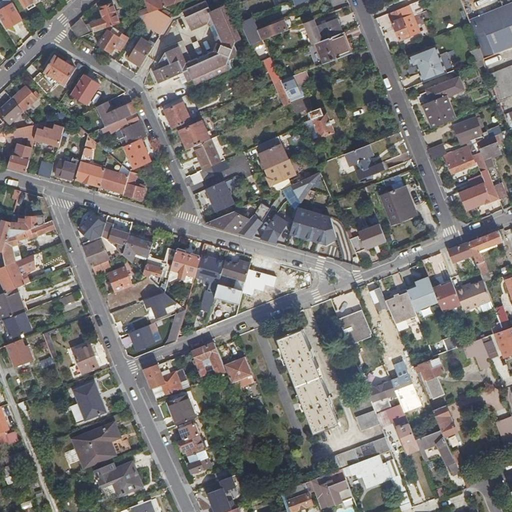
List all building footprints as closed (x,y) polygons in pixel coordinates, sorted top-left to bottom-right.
[(0,19),(6,29),(22,20),(10,0),(5,0),(0,3),(0,19)] [(19,0),(25,9),(27,8),(29,11),(36,6),(36,5),(34,3),(36,2),(35,0),(19,0)] [(181,1),(184,0),(183,0),(145,0),(144,1),(149,13),(157,10),(181,1)] [(460,0),(470,23),(480,48),(484,59),(511,47),(511,2),(503,6),(500,0),(499,0),(498,1),(497,0),(460,0)] [(181,68),(172,48),(164,52),(157,63),(159,68),(152,71),(157,83),(183,72),(187,81),(192,79),(194,85),(229,69),(227,64),(228,60),(230,60),(233,59),(237,50),(235,47),(234,46),(235,43),(241,40),(225,5),(210,11),(205,1),(182,12),(181,13),(182,17),(184,17),(189,29),(209,20),(219,43),(216,53),(181,68)] [(84,27),(80,18),(71,28),(78,39),(110,28),(119,24),(112,5),(100,9),(103,21),(84,27)] [(403,7),(388,13),(399,40),(420,32),(413,15),(408,17),(403,7)] [(170,19),(157,10),(149,13),(144,15),(140,22),(160,35),(170,19)] [(269,15),(273,25),(283,21),(279,11),(269,15)] [(257,32),(251,18),(240,23),(258,63),(264,61),(270,58),(262,40),(287,31),(283,21),(273,25),(257,32)] [(312,45),(342,33),(336,19),(317,27),(314,20),(304,24),(312,45)] [(177,46),(172,48),(181,68),(216,53),(219,43),(209,20),(189,29),(190,31),(207,23),(217,44),(214,50),(185,63),(177,46)] [(113,50),(119,54),(127,42),(119,37),(121,33),(113,28),(111,29),(110,28),(108,31),(107,30),(98,45),(111,53),(113,50)] [(316,68),(350,54),(342,33),(312,45),(308,47),(316,68)] [(133,62),(140,66),(152,47),(140,39),(130,55),(135,59),(133,62)] [(415,66),(421,83),(444,74),(434,46),(406,57),(410,68),(415,66)] [(484,59),(480,48),(470,51),(475,62),(482,60),(484,59)] [(39,74),(33,80),(52,100),(57,94),(52,89),(56,85),(55,83),(57,80),(65,85),(75,69),(55,56),(42,76),(39,74)] [(275,84),(281,81),(272,61),(270,58),(264,61),(275,84)] [(482,60),(475,62),(469,64),(471,70),(484,64),(482,60)] [(511,66),(488,75),(498,101),(511,95),(511,66)] [(290,102),(302,97),(297,85),(309,80),(305,72),(281,81),(290,102)] [(72,96),(86,105),(99,84),(85,75),(72,96)] [(421,95),(432,123),(453,115),(446,96),(462,89),(459,80),(421,95)] [(291,104),(290,102),(281,81),(275,84),(274,84),(284,107),(291,104)] [(219,89),(216,82),(208,86),(211,93),(219,89)] [(26,86),(11,100),(23,112),(37,99),(26,86)] [(211,93),(208,86),(187,95),(190,102),(211,93)] [(311,108),(306,96),(302,97),(290,102),(291,104),(296,114),(311,108)] [(23,112),(11,100),(0,109),(0,113),(9,124),(23,112)] [(114,111),(109,101),(96,108),(106,128),(135,114),(131,104),(114,111)] [(172,129),(191,121),(183,103),(164,111),(172,129)] [(321,109),(309,113),(320,139),(335,133),(327,113),(323,115),(321,109)] [(138,120),(135,114),(106,128),(101,130),(103,134),(108,131),(111,134),(116,130),(122,128),(138,120)] [(140,140),(146,137),(138,120),(122,128),(124,130),(122,131),(125,137),(120,139),(123,147),(124,147),(140,140)] [(473,138),(480,135),(474,121),(456,129),(461,143),(473,138)] [(193,147),(210,140),(202,122),(179,132),(187,150),(193,147)] [(39,124),(34,140),(59,147),(65,128),(55,125),(53,131),(45,128),(47,123),(39,124)] [(12,156),(9,167),(26,172),(34,140),(39,124),(35,125),(14,130),(15,135),(30,132),(26,147),(17,145),(14,156),(12,156)] [(65,128),(59,147),(57,154),(64,156),(71,129),(64,127),(65,128)] [(85,133),(79,128),(75,132),(82,137),(85,133)] [(497,135),(500,134),(498,128),(480,135),(483,141),(494,136),(497,135)] [(511,129),(509,130),(500,134),(497,135),(499,140),(503,142),(509,140),(508,137),(511,134),(511,129)] [(125,137),(122,131),(117,134),(120,139),(125,137)] [(483,141),(480,135),(473,138),(475,144),(476,143),(483,141)] [(88,136),(85,148),(91,149),(94,150),(99,145),(98,144),(88,136)] [(501,153),(494,136),(483,141),(476,143),(479,149),(481,153),(487,170),(494,167),(490,157),(501,153)] [(266,170),(288,160),(278,137),(255,147),(266,170)] [(134,169),(151,163),(140,140),(124,147),(134,169)] [(220,163),(210,140),(193,147),(200,162),(193,165),(196,174),(199,172),(220,163)] [(99,145),(109,154),(113,152),(107,146),(105,147),(100,142),(98,144),(99,145)] [(475,144),(468,146),(470,152),(479,149),(476,143),(475,144)] [(374,155),(370,144),(344,155),(349,167),(355,165),(357,164),(359,169),(357,170),(355,171),(359,180),(366,177),(367,180),(373,177),(373,175),(385,170),(382,162),(374,166),(370,167),(367,159),(370,157),(374,155)] [(429,151),(432,161),(433,161),(444,156),(447,155),(443,145),(429,151)] [(468,146),(447,155),(444,156),(447,161),(446,162),(447,166),(448,166),(452,173),(475,165),(470,152),(468,146)] [(85,148),(76,179),(100,187),(105,170),(88,165),(91,153),(91,149),(85,148)] [(481,172),(487,170),(481,153),(475,156),(481,172)] [(71,164),(59,160),(56,176),(72,180),(77,160),(73,158),(71,164)] [(275,194),(281,191),(286,188),(283,182),(296,176),(289,160),(288,160),(266,170),(269,177),(268,178),(267,178),(271,187),(272,187),(275,194)] [(229,169),(225,161),(221,163),(225,171),(229,169)] [(42,162),(38,175),(50,179),(54,165),(42,162)] [(221,163),(220,163),(199,172),(203,181),(225,171),(221,163)] [(122,165),(118,174),(128,176),(129,171),(122,165)] [(105,170),(100,187),(124,193),(126,184),(128,176),(118,174),(105,170)] [(471,188),(459,193),(466,210),(467,211),(499,198),(487,170),(481,172),(480,172),(481,175),(484,183),(471,188)] [(134,186),(136,177),(129,171),(128,176),(126,184),(134,186)] [(190,176),(194,185),(203,181),(199,172),(196,174),(190,176)] [(291,186),(301,202),(320,173),(291,186)] [(468,180),(471,188),(484,183),(481,175),(468,180)] [(394,183),(392,177),(384,180),(386,186),(394,183)] [(224,182),(206,190),(216,212),(234,205),(224,182)] [(501,183),(494,186),(501,200),(507,197),(501,183)] [(124,193),(124,195),(142,200),(145,190),(134,186),(126,184),(124,193)] [(283,194),(295,214),(296,208),(298,205),(301,202),(291,186),(286,188),(281,191),(283,194)] [(382,196),(392,224),(416,214),(405,187),(382,196)] [(260,204),(283,194),(281,191),(275,194),(259,201),(260,204)] [(206,223),(250,236),(261,222),(269,209),(263,205),(257,214),(255,212),(252,216),(249,220),(235,212),(206,223)] [(329,216),(296,208),(295,214),(289,236),(327,246),(338,239),(329,216)] [(241,209),(235,212),(249,220),(252,216),(241,209)] [(12,216),(10,222),(6,237),(20,232),(22,231),(44,224),(44,217),(43,217),(43,215),(37,215),(37,217),(26,217),(26,219),(20,219),(20,216),(12,216)] [(89,242),(103,237),(106,224),(101,222),(94,215),(87,224),(85,223),(80,230),(87,236),(89,242)] [(260,239),(275,243),(277,238),(282,228),(283,228),(286,223),(275,216),(263,229),(260,239)] [(0,222),(0,250),(2,251),(6,237),(10,222),(1,220),(0,222)] [(55,228),(52,221),(44,224),(22,231),(25,240),(55,228)] [(103,237),(123,255),(128,236),(112,232),(114,226),(106,224),(103,237)] [(366,249),(386,241),(379,224),(371,228),(370,225),(360,229),(361,232),(359,232),(366,249)] [(503,242),(499,231),(468,242),(473,256),(480,272),(481,275),(488,272),(479,251),(503,242)] [(20,232),(6,237),(2,251),(4,260),(6,265),(16,261),(12,245),(18,243),(17,240),(22,237),(20,232)] [(128,236),(123,255),(130,261),(133,253),(148,258),(148,257),(152,243),(128,235),(128,236)] [(92,268),(108,261),(110,261),(102,241),(84,248),(92,268)] [(352,243),(356,253),(361,251),(358,241),(352,243)] [(473,256),(468,242),(449,250),(454,263),(473,256)] [(12,245),(16,261),(23,258),(18,243),(12,245)] [(186,275),(195,277),(201,255),(199,254),(193,252),(191,253),(191,255),(186,253),(187,252),(186,250),(179,248),(176,249),(176,251),(172,265),(170,270),(180,273),(179,276),(180,278),(182,279),(185,278),(186,275)] [(164,263),(172,265),(176,251),(168,249),(164,263)] [(6,265),(16,288),(30,283),(26,273),(26,269),(35,268),(34,254),(23,258),(16,261),(6,265)] [(201,255),(195,277),(219,283),(221,275),(224,262),(201,255)] [(143,274),(150,280),(151,275),(164,278),(166,272),(163,271),(163,269),(153,266),(155,259),(148,257),(148,258),(143,274)] [(0,276),(7,292),(16,288),(6,265),(4,260),(0,261),(0,276)] [(92,268),(95,274),(106,269),(107,270),(111,268),(108,261),(92,268)] [(247,277),(250,264),(242,261),(240,266),(237,265),(225,261),(224,262),(221,275),(237,280),(235,289),(243,292),(247,277)] [(288,276),(250,264),(247,277),(285,288),(288,276)] [(108,274),(115,292),(132,285),(125,267),(108,274)] [(442,288),(452,283),(451,279),(437,285),(438,287),(441,286),(442,288)] [(157,287),(164,293),(166,285),(167,282),(159,280),(157,287)] [(464,311),(491,301),(484,284),(483,281),(465,288),(464,286),(455,290),(461,305),(464,311)] [(415,311),(438,302),(433,289),(430,282),(407,291),(415,311)] [(438,302),(442,312),(451,309),(461,305),(455,290),(452,283),(442,288),(441,286),(438,287),(433,289),(438,302)] [(215,298),(240,305),(243,292),(235,289),(218,285),(216,293),(215,298)] [(7,292),(0,294),(0,312),(3,320),(4,320),(25,311),(21,301),(16,288),(7,292)] [(378,314),(388,309),(385,301),(379,288),(370,292),(378,314)] [(388,309),(395,324),(416,315),(415,311),(407,291),(406,289),(397,293),(398,296),(385,301),(388,309)] [(201,310),(211,312),(215,298),(216,293),(206,291),(201,310)] [(164,293),(144,301),(147,307),(151,306),(156,318),(166,314),(163,306),(174,301),(168,296),(164,293)] [(72,294),(57,300),(59,307),(75,301),(72,294)] [(108,308),(110,314),(122,310),(119,304),(108,308)] [(453,315),(464,311),(461,305),(451,309),(453,315)] [(361,309),(337,318),(347,343),(371,333),(361,309)] [(176,314),(166,346),(177,342),(185,310),(176,314)] [(25,311),(4,320),(11,338),(33,330),(25,311)] [(503,330),(511,327),(506,316),(498,319),(499,321),(503,330)] [(494,334),(496,333),(503,330),(499,321),(497,322),(498,325),(492,327),(494,334)] [(154,323),(130,333),(137,350),(154,343),(150,334),(157,331),(154,323)] [(511,354),(511,326),(511,327),(503,330),(496,333),(504,357),(511,354)] [(57,333),(56,329),(44,334),(52,355),(53,358),(59,356),(51,335),(57,333)] [(302,331),(277,341),(314,434),(325,429),(326,431),(329,429),(328,428),(338,424),(330,404),(332,403),(329,396),(328,397),(312,357),(314,356),(311,349),(309,350),(302,331)] [(433,357),(457,348),(452,336),(428,346),(433,357)] [(487,352),(484,343),(482,339),(476,341),(462,346),(467,358),(475,355),(481,370),(490,367),(485,352),(487,352)] [(23,340),(7,346),(13,361),(22,358),(24,363),(34,359),(31,351),(28,352),(23,340)] [(487,352),(489,358),(497,355),(491,340),(484,343),(487,352)] [(224,377),(227,376),(214,343),(191,352),(200,377),(205,374),(202,365),(211,362),(217,377),(223,374),(224,377)] [(90,345),(73,351),(82,373),(99,366),(90,345)] [(43,367),(54,362),(53,358),(52,355),(40,360),(43,367)] [(22,358),(13,361),(16,366),(24,363),(22,358)] [(414,368),(416,374),(421,372),(432,399),(444,395),(436,376),(444,373),(438,358),(414,368)] [(244,359),(225,366),(231,383),(251,376),(244,359)] [(160,384),(165,396),(183,390),(180,383),(187,380),(182,370),(162,377),(157,365),(144,371),(151,388),(160,384)] [(400,405),(403,412),(408,410),(405,402),(402,403),(401,399),(416,393),(409,376),(391,382),(400,405)] [(183,390),(190,387),(187,380),(180,383),(183,390)] [(94,382),(73,391),(85,421),(106,413),(94,382)] [(366,391),(374,411),(375,415),(400,405),(391,382),(366,391)] [(151,388),(155,400),(165,396),(160,384),(151,388)] [(167,402),(176,425),(195,417),(186,394),(167,402)] [(23,402),(17,404),(20,411),(26,410),(23,402)] [(406,453),(418,449),(415,441),(403,412),(400,405),(375,415),(379,424),(380,427),(393,421),(401,418),(404,426),(401,427),(400,425),(395,426),(406,453)] [(440,430),(444,438),(457,432),(446,406),(432,412),(440,430)] [(0,436),(5,435),(3,431),(8,429),(0,407),(0,436)] [(361,432),(379,424),(375,415),(374,411),(356,419),(361,432)] [(495,422),(506,450),(511,447),(511,418),(511,416),(495,422)] [(393,421),(395,426),(400,425),(401,427),(404,426),(401,418),(393,421)] [(115,439),(126,435),(120,421),(78,437),(89,466),(121,453),(115,439)] [(186,452),(188,456),(207,449),(204,442),(202,443),(194,424),(181,429),(185,440),(179,442),(184,453),(186,452)] [(418,449),(422,458),(426,457),(423,450),(437,444),(451,476),(458,473),(453,462),(455,461),(451,454),(444,438),(440,430),(415,441),(418,449)] [(5,435),(0,436),(0,444),(7,442),(9,444),(18,441),(14,432),(5,435)] [(131,449),(126,435),(115,439),(121,453),(131,449)] [(349,466),(378,455),(390,451),(384,438),(329,459),(335,472),(342,469),(349,466)] [(207,449),(188,456),(191,464),(189,465),(192,473),(211,466),(206,452),(212,450),(211,447),(207,449)] [(455,461),(458,469),(465,466),(458,451),(451,454),(455,461)] [(402,511),(412,508),(393,460),(382,465),(378,455),(349,466),(352,475),(360,471),(367,487),(391,478),(398,495),(396,496),(402,511)] [(266,462),(271,477),(281,473),(275,459),(266,462)] [(24,468),(22,461),(8,466),(10,473),(24,468)] [(128,496),(137,493),(135,490),(142,487),(132,463),(115,470),(113,464),(95,472),(104,495),(116,490),(118,496),(127,493),(128,496)] [(345,477),(352,475),(349,466),(342,469),(345,477)] [(227,469),(214,474),(217,480),(230,475),(227,469)] [(332,505),(352,498),(346,480),(333,485),(332,480),(326,482),(326,483),(320,485),(323,494),(327,492),(332,505)] [(308,493),(314,492),(310,481),(296,486),(280,492),(287,511),(286,511),(293,511),(312,505),(308,493)] [(261,489),(265,498),(274,494),(270,485),(261,489)] [(328,507),(332,505),(327,492),(323,494),(328,507)] [(142,503),(139,505),(129,509),(129,511),(155,511),(151,500),(142,503)] [(208,510),(208,511),(227,511),(238,508),(236,501),(235,500),(208,510)]
